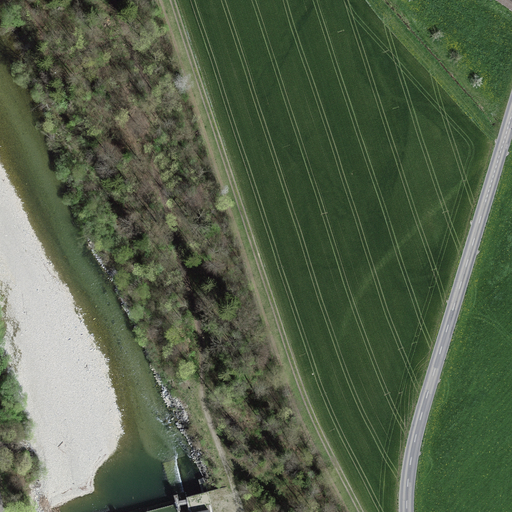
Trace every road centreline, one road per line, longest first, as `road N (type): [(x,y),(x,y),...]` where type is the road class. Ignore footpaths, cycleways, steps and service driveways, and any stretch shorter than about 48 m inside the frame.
road 1 (track): [(360,511),(302,393),(171,0)]
road 2 (unclassified): [(404,511),(415,433),(511,110)]
road 3 (track): [(241,511),(200,393)]
